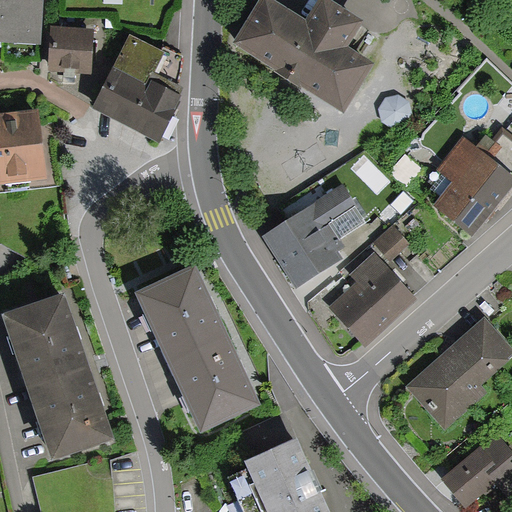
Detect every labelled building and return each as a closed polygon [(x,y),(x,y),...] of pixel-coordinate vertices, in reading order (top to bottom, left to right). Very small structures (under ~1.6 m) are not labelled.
[(0,0),(0,42),(41,44),(43,0),(0,0)] [(378,68),(352,51),(368,26),(326,0),(322,0),(308,23),(272,0),(263,0),(233,47),(345,119),(378,68)] [(51,34),(49,71),(89,74),(91,36),(51,34)] [(182,98),(150,82),(163,57),(127,38),(90,108),(158,143),(182,98)] [(0,189),(49,183),(41,118),(0,122),(0,189)] [(434,173),(456,190),(438,215),(467,237),(509,181),(480,159),(458,143),(434,173)] [(342,192),(265,238),(296,289),(337,265),(317,232),(353,210),(342,192)] [(396,225),(379,242),(394,258),(412,241),(396,225)] [(379,253),(356,275),(365,285),(334,314),(363,345),(418,294),(379,253)] [(135,301),(198,439),(263,410),(200,271),(135,301)] [(6,314),(55,461),(115,441),(92,371),(67,294),(6,314)] [(408,386),(446,429),(486,394),(479,387),(511,357),(511,348),(485,318),(408,386)] [(442,480),(465,507),(488,489),(498,480),(506,489),(511,483),(511,450),(500,436),(484,449),(482,447),(442,480)] [(254,476),(230,486),(241,511),(329,511),(300,446),(251,468),(254,476)]
